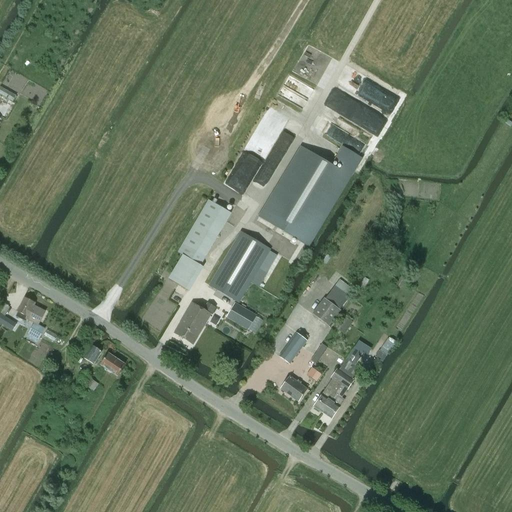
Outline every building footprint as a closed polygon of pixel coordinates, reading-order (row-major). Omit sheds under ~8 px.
[(0,94),(12,101),(15,95),(0,85),(0,94)] [(373,133),(381,118),(331,91),(323,106),(373,133)] [(250,181),(261,188),(298,131),(288,125),(283,133),(277,128),(287,112),(277,106),(255,140),(260,143),(256,150),(251,147),(229,182),(243,191),(250,181)] [(301,147),(259,217),(308,247),(350,177),(301,147)] [(178,252),(183,255),(168,279),(189,292),(204,268),(200,266),(231,214),(208,201),(178,252)] [(238,303),(270,249),(241,232),(209,286),(238,303)] [(326,265),(331,258),(326,255),(322,262),(326,265)] [(396,285),(401,288),(407,280),(401,276),(396,285)] [(364,278),(359,286),(364,289),(369,281),(364,278)] [(335,286),(325,299),(324,298),(312,315),(329,327),(341,311),(340,310),(349,297),(335,286)] [(18,312),(16,317),(26,322),(27,320),(34,324),(26,338),(36,344),(45,329),(38,326),(45,312),(33,306),(35,304),(25,298),(18,312)] [(193,345),(215,308),(208,303),(204,310),(192,303),(174,333),(193,345)] [(248,330),(256,316),(235,304),(227,318),(248,330)] [(0,313),(0,323),(12,331),(16,324),(0,313)] [(344,318),(336,330),(344,335),(352,323),(344,318)] [(43,336),(52,341),(56,335),(47,329),(43,336)] [(289,365),(307,341),(297,334),(279,358),(289,365)] [(359,342),(339,370),(347,375),(340,385),(335,395),(323,413),(332,419),(340,407),(344,400),(342,398),(354,380),(360,370),(355,366),(368,348),(359,342)] [(311,361),(316,364),(327,348),(322,344),(311,361)] [(93,365),(102,352),(93,346),(84,359),(93,365)] [(117,376),(125,365),(108,354),(101,365),(117,376)] [(312,368),(307,375),(316,382),(322,375),(312,368)] [(347,375),(339,370),(338,369),(331,378),(332,379),(314,407),(323,413),(335,395),(340,385),(347,375)] [(298,402),(307,390),(290,377),(281,390),(298,402)] [(98,384),(90,379),(85,385),(94,391),(98,384)]
